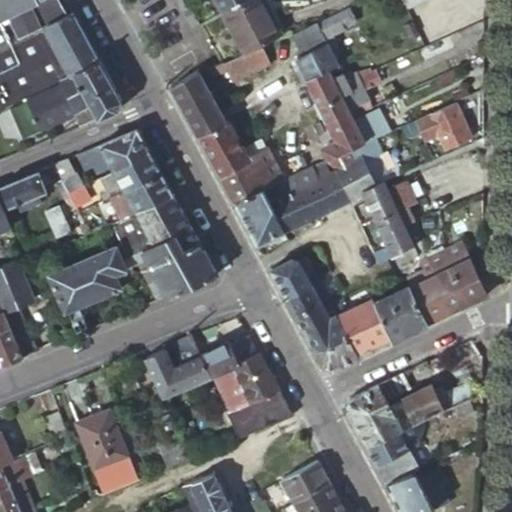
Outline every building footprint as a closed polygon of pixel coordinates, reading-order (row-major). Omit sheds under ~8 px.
[(0,0),(0,108),(8,104),(61,81),(101,63),(74,15),(67,18),(58,0),(0,0)] [(242,0),(215,0),(221,11),(242,0)] [(261,0),(242,0),(221,11),(243,53),(262,45),(288,35),(279,17),(273,20),(261,0)] [(355,20),(349,6),(307,26),(292,33),(302,54),(295,57),(306,79),(328,68),(338,63),(324,35),(355,20)] [(410,35),(418,31),(412,20),(404,25),(410,35)] [(453,47),(447,35),(412,50),(418,63),(453,47)] [(243,53),(224,61),(228,70),(233,80),(270,63),(262,45),(243,53)] [(224,61),(208,67),(211,75),(213,74),(214,76),(228,70),(224,61)] [(121,100),(101,63),(61,81),(74,112),(80,125),(117,110),(121,100)] [(347,82),(358,105),(363,102),(358,91),(357,91),(350,78),(370,69),(369,67),(333,78),(337,87),(347,82)] [(375,67),(370,69),(350,78),(357,91),(358,91),(381,80),(375,67)] [(333,78),(328,68),(306,79),(310,89),(333,78)] [(189,119),(219,106),(198,72),(197,70),(169,85),(189,119)] [(457,71),(399,91),(404,106),(462,86),(457,71)] [(350,115),(360,110),(358,105),(347,82),(337,87),(333,78),(310,89),(326,122),(348,111),(350,115)] [(61,81),(8,104),(22,134),(74,112),(61,81)] [(470,135),(454,101),(415,119),(421,131),(423,137),(437,130),(445,147),(470,135)] [(8,104),(0,108),(0,114),(11,138),(0,141),(0,157),(80,125),(74,112),(22,134),(8,104)] [(226,119),(219,106),(189,119),(197,132),(198,132),(226,119)] [(348,111),(326,122),(335,140),(322,146),(321,146),(327,159),(328,158),(363,142),(381,134),(391,130),(380,106),(363,114),(360,110),(350,115),(348,111)] [(0,141),(11,138),(0,114),(0,141)] [(227,118),(226,119),(198,132),(206,148),(236,134),(227,118)] [(415,119),(399,126),(405,139),(421,131),(415,119)] [(112,169),(148,151),(136,129),(76,153),(83,168),(91,164),(95,172),(110,164),(112,169)] [(236,134),(206,148),(212,160),(242,146),(236,134)] [(384,141),(381,134),(363,142),(328,158),(347,199),(362,192),(376,185),(374,180),(364,160),(385,150),(387,149),(384,141)] [(235,201),(281,179),(265,145),(247,154),(249,159),(220,175),(235,201)] [(211,161),(220,175),(249,159),(247,154),(242,146),(212,160),(211,161)] [(385,150),(364,160),(374,180),(381,177),(395,170),(385,150)] [(122,190),(160,172),(148,151),(112,169),(122,190)] [(67,191),(81,184),(68,157),(53,163),(62,181),(67,191)] [(347,199),(328,158),(327,159),(307,168),(281,179),(235,201),(256,242),(347,199)] [(48,190),(39,169),(0,186),(9,206),(17,202),(20,209),(39,201),(36,194),(48,190)] [(112,169),(96,177),(104,193),(101,194),(103,199),(109,197),(115,194),(122,190),(112,169)] [(171,194),(160,172),(122,190),(115,194),(109,197),(119,218),(133,211),(139,208),(171,194)] [(381,177),(374,180),(376,185),(384,182),(383,180),(382,180),(381,177)] [(392,184),(389,193),(397,211),(407,206),(416,202),(405,178),(392,184)] [(70,197),(67,191),(62,181),(58,183),(66,200),(70,197)] [(389,193),(384,182),(376,185),(362,192),(367,203),(389,193)] [(73,203),(75,206),(89,199),(81,184),(67,191),(70,197),(73,203)] [(397,211),(389,193),(367,203),(376,221),(389,215),(397,211)] [(188,226),(171,194),(139,208),(145,218),(157,240),(188,226)] [(48,210),(58,236),(72,230),(61,204),(48,210)] [(407,206),(397,211),(404,224),(414,220),(407,206)] [(119,218),(114,220),(118,229),(130,224),(131,226),(145,218),(139,208),(133,211),(119,218)] [(94,211),(80,217),(83,225),(86,231),(99,224),(94,211)] [(404,224),(397,211),(389,215),(393,223),(380,230),(392,256),(414,246),(404,224)] [(389,215),(376,221),(380,230),(393,223),(389,215)] [(436,228),(435,217),(420,218),(421,230),(436,228)] [(130,224),(118,229),(124,241),(129,253),(142,247),(131,226),(130,224)] [(215,274),(188,226),(157,240),(148,244),(148,245),(142,247),(129,253),(124,241),(50,273),(65,310),(122,286),(117,272),(128,267),(127,264),(140,259),(151,255),(161,278),(150,283),(157,300),(215,274)] [(486,295),(482,288),(459,242),(442,251),(442,252),(468,304),(486,295)] [(449,312),(468,304),(442,252),(442,251),(424,260),(424,261),(449,312)] [(140,259),(150,283),(161,278),(151,255),(140,259)] [(22,356),(33,352),(14,304),(33,297),(18,257),(0,263),(0,302),(3,310),(10,325),(22,356)] [(274,273),(286,295),(319,278),(315,269),(305,274),(297,258),(294,257),(274,267),(273,266),(271,267),(274,273)] [(429,322),(449,312),(424,261),(424,260),(421,261),(424,268),(408,276),(429,322)] [(286,295),(295,312),(319,300),(326,296),(328,295),(319,278),(286,295)] [(391,340),(427,323),(409,285),(374,301),(390,337),(391,340)] [(373,298),(334,313),(345,333),(354,350),(354,349),(355,351),(361,348),(390,337),(374,301),(373,298)] [(295,312),(304,329),(328,316),(324,308),(321,304),(319,300),(295,312)] [(328,316),(334,313),(330,305),(324,308),(328,316)] [(0,329),(10,325),(3,310),(0,311),(0,329)] [(304,329),(315,350),(345,333),(334,313),(328,316),(304,329)] [(0,363),(0,365),(22,356),(10,325),(0,329),(0,363)] [(210,326),(195,332),(197,338),(212,332),(210,326)] [(345,333),(315,350),(322,364),(333,368),(359,355),(355,351),(354,349),(354,350),(345,333)] [(161,397),(210,378),(199,355),(190,336),(171,345),(171,347),(165,350),(165,348),(144,358),(161,397)] [(199,355),(210,378),(239,366),(227,341),(199,355)] [(235,439),(291,415),(260,357),(239,366),(210,378),(225,414),(225,415),(235,439)] [(403,391),(396,375),(378,383),(386,399),(403,391)] [(445,392),(454,388),(450,379),(441,383),(445,392)] [(421,418),(425,416),(445,407),(442,401),(433,382),(402,396),(414,421),(421,418)] [(468,397),(472,395),(465,382),(454,388),(445,392),(448,398),(451,405),(452,404),(468,397)] [(345,406),(365,443),(402,427),(386,399),(378,383),(349,397),(345,406)] [(473,408),(468,397),(452,404),(458,415),(473,408)] [(445,407),(451,405),(448,398),(442,401),(445,407)] [(125,455),(109,410),(76,422),(92,467),(125,455)] [(69,437),(59,411),(46,417),(55,442),(69,437)] [(423,423),(421,418),(414,421),(402,427),(365,443),(376,463),(407,447),(404,439),(409,439),(412,438),(416,436),(422,424),(423,423)] [(0,430),(0,463),(13,459),(1,430),(0,430)] [(179,434),(156,443),(166,467),(190,457),(179,434)] [(414,444),(412,438),(409,439),(404,439),(407,447),(414,444)] [(31,472),(41,468),(34,451),(23,455),(31,472)] [(0,463),(0,488),(12,484),(11,480),(24,475),(31,472),(23,455),(13,459),(0,463)] [(329,485),(316,462),(282,481),(294,503),(304,498),(329,485)] [(434,468),(414,478),(421,491),(436,484),(441,481),(434,468)] [(410,469),(386,481),(401,511),(420,511),(444,500),(436,484),(421,491),(414,478),(410,469)] [(0,511),(25,511),(37,508),(24,475),(11,480),(12,484),(0,488),(0,511)] [(229,511),(214,475),(183,488),(189,501),(193,511),(229,511)] [(70,478),(61,481),(66,495),(75,492),(70,478)] [(343,511),(329,485),(304,498),(311,511),(343,511)] [(193,511),(189,501),(161,511),(193,511)]
